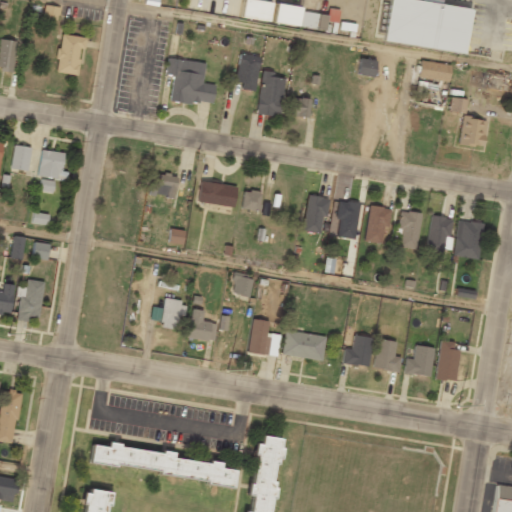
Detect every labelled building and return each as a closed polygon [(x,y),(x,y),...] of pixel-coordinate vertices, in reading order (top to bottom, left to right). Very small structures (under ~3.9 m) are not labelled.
[(269,3),(253,0),(240,0),(238,17),(265,22),(269,3)] [(468,7),(406,0),(386,0),(382,43),(463,53),(468,7)] [(298,7),(273,4),(270,23),(295,26),(298,7)] [(40,20),(55,23),(58,8),(44,5),(40,20)] [(325,22),(337,22),(338,9),(326,9),(325,22)] [(325,15),(300,12),(298,27),(323,30),(325,15)] [(75,75),(79,48),(83,49),(84,38),(59,34),(54,72),(75,75)] [(0,69),(12,70),(14,41),(0,39),(0,69)] [(257,56),(237,54),(233,82),(240,83),(239,89),(253,91),(257,56)] [(168,100),(210,105),(213,84),(200,83),(203,63),(166,58),(164,75),(171,76),(168,100)] [(374,61),(357,59),(355,75),(372,77),(374,61)] [(447,81),(448,64),(418,61),(416,78),(447,81)] [(254,113),(277,116),(283,78),(272,77),(273,72),(260,70),(254,113)] [(510,75),(469,71),(467,86),(509,91),(510,75)] [(308,99),(289,97),(287,116),(306,118),(308,99)] [(465,99),(448,97),(447,112),(463,113),(465,99)] [(481,148),(485,121),(460,117),(456,144),(481,148)] [(25,172),(29,148),(13,145),(8,168),(25,172)] [(64,179),(65,172),(59,171),(61,152),(38,150),(36,177),(64,179)] [(148,180),(147,195),(173,198),(175,175),(159,173),(158,181),(148,180)] [(38,191),(51,193),(52,181),(39,179),(38,191)] [(196,203),(232,206),(234,185),(198,182),(196,203)] [(240,209),(257,210),(258,191),(241,190),(240,209)] [(324,217),(327,198),(305,195),(301,231),(318,233),(320,217),(324,217)] [(338,217),(335,237),(352,239),(357,204),(332,200),(330,216),(338,217)] [(362,240),(381,244),(387,209),(368,205),(362,240)] [(397,246),(414,249),(420,214),(398,210),(395,229),(399,230),(397,246)] [(45,226),(47,215),(31,212),(29,223),(45,226)] [(451,218),(428,216),(425,250),(447,252),(451,218)] [(476,259),(481,224),(455,220),(450,255),(476,259)] [(180,245),(182,231),(168,229),(166,243),(180,245)] [(7,258),(19,260),(23,238),(11,236),(7,258)] [(30,258),(45,260),(47,244),(32,242),(30,258)] [(229,294),(247,297),(250,276),(233,273),(229,294)] [(41,281),(24,280),(23,287),(15,286),(14,296),(17,296),(15,320),(26,321),(27,317),(37,318),(41,281)] [(473,290),(454,288),(453,296),(472,298),(473,290)] [(148,319),(160,321),(159,329),(177,331),(179,316),(182,317),(184,302),(161,299),(160,308),(150,307),(148,319)] [(212,341),(214,323),(200,321),(201,310),(189,309),(185,338),(212,341)] [(246,353),(276,357),(278,334),(265,333),(266,321),(250,319),(246,353)] [(319,361),(323,336),(283,330),(279,354),(319,361)] [(340,363),(365,367),(370,338),(352,335),(349,349),(342,348),(340,363)] [(396,372),(398,357),(392,356),(394,342),(375,339),(371,368),(396,372)] [(454,341),(435,340),(434,380),(453,380),(454,341)] [(427,377),(432,348),(413,345),(410,359),(404,358),(401,372),(427,377)] [(17,392),(0,389),(0,442),(11,443),(17,392)] [(266,511),(279,439),(256,435),(242,511),(266,511)] [(229,489),(233,468),(90,441),(86,462),(229,489)] [(0,499),(12,501),(15,479),(0,476),(0,499)] [(511,511),(511,487),(493,484),(489,511),(511,511)] [(105,511),(108,493),(83,489),(79,511),(105,511)]
